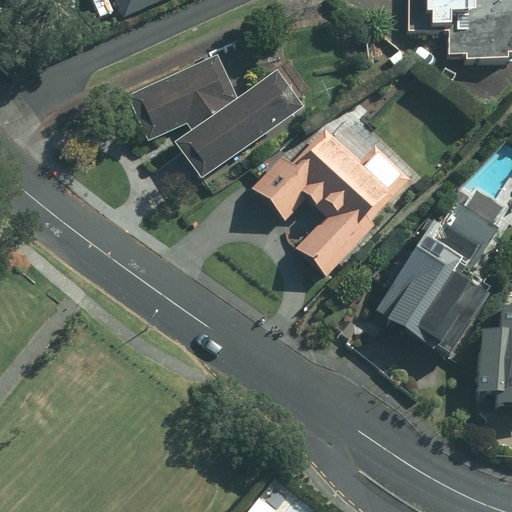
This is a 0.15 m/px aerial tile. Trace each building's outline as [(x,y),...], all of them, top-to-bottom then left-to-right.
[(115,0),(123,17),(160,0),(115,0)] [(511,0),(406,0),(406,37),(448,38),(447,60),(466,60),(466,70),(507,71),(507,62),(511,62),(511,0)] [(274,80),(235,108),(233,106),(237,104),(217,61),(127,100),(147,144),(186,127),(193,137),(176,150),(203,188),(301,118),(274,80)] [(402,186),(341,126),(295,172),(282,160),(251,191),(264,204),(257,211),(328,281),(365,244),(354,234),(402,186)] [(378,319),(447,360),(511,251),(511,243),(446,205),(378,319)] [(477,401),(511,403),(511,328),(482,326),(477,401)] [(268,511),(256,502),(247,511),(268,511)]
